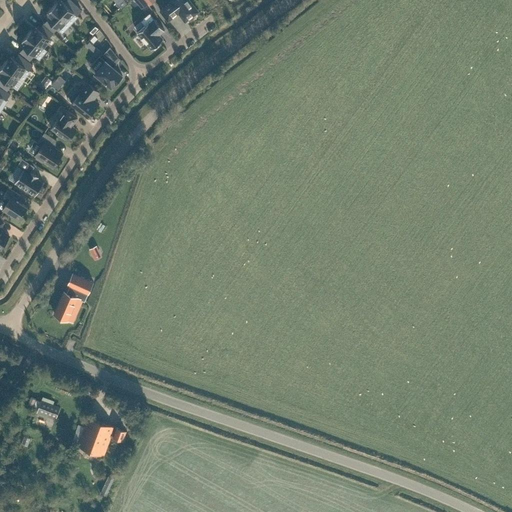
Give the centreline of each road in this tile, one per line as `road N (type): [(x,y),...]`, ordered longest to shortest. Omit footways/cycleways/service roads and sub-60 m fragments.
road 1 (unclassified): [(472,511),(79,365),(7,329)]
road 2 (unclassified): [(7,329),(146,122),(291,0)]
road 3 (residential): [(141,74),(0,277)]
